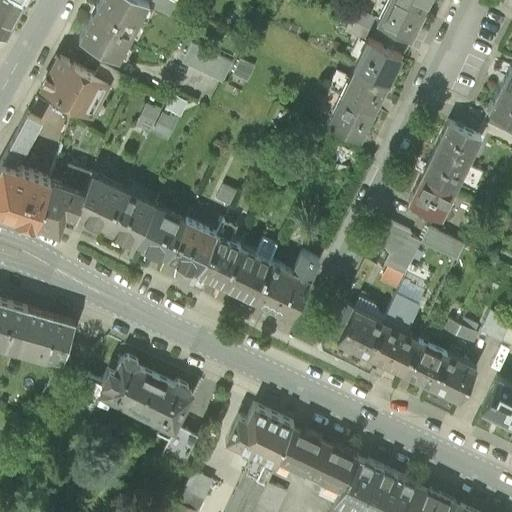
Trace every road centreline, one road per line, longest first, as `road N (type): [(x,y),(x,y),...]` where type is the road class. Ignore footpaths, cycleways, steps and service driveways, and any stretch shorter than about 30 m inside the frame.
road 1 (secondary): [(0,237),(511,487)]
road 2 (residential): [(466,0),(339,259)]
